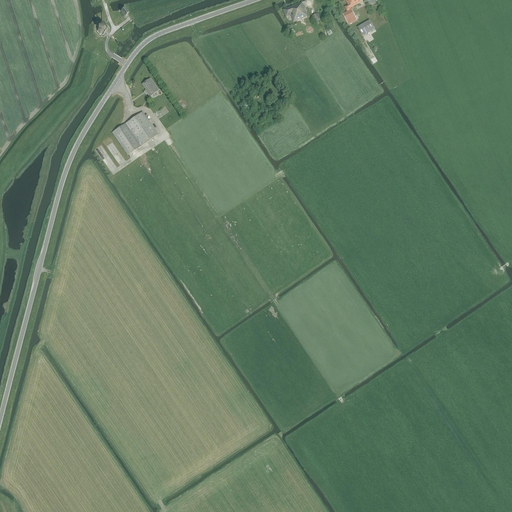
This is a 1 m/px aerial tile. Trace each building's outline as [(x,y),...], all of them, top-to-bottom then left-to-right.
[(344,7),(347,12),(351,10),(350,8),(359,4),(359,3),(362,2),(361,0),(344,0),(348,5),(344,7)] [(307,18),(305,14),(306,14),(302,3),(283,11),(286,18),(290,16),(293,23),(307,18)] [(348,25),(356,21),(351,10),(347,12),(342,15),(348,25)] [(318,13),(312,16),(314,22),(320,19),(318,13)] [(370,20),(357,28),(362,37),(375,29),(370,20)] [(100,25),(98,27),(97,27),(98,28),(97,31),(98,32),(99,34),(100,35),(100,34),(103,34),(104,35),(104,34),(106,33),(106,32),(107,32),(107,31),(107,28),(108,28),(107,27),(105,25),(104,25),(101,25),(101,24),(100,25)] [(146,91),(150,97),(159,91),(150,79),(142,84),(146,90),(146,91)] [(152,106),(155,111),(161,108),(163,112),(169,108),(164,100),(156,104),(152,106)] [(158,135),(142,112),(112,133),(127,156),(158,135)] [(116,152),(118,150),(122,156),(124,154),(113,140),(109,143),(116,152)] [(104,156),(108,153),(102,144),(98,146),(104,156)]
